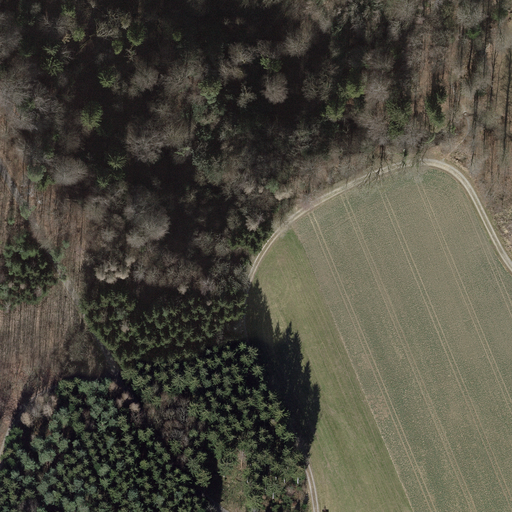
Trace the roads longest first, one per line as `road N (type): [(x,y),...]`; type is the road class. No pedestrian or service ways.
road 1 (track): [(511,266),(467,185),(429,162),(393,166),(343,187),(272,238),(247,284),(244,330),(307,464),(316,511)]
road 2 (track): [(122,383),(0,164)]
road 3 (track): [(225,511),(178,470),(122,383)]
road 4 (track): [(0,460),(11,429),(40,397),(69,385),(122,383)]
